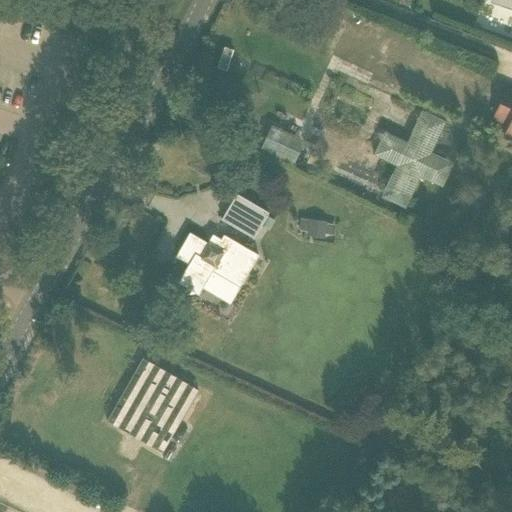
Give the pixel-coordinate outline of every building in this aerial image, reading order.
[(511,91),(506,89),(491,120),(507,127),(502,138),(511,142),(511,91)] [(446,121),(422,110),(408,142),(385,131),(374,155),(396,166),(381,197),(406,208),(420,177),(443,187),(454,163),(432,153),(446,121)] [(292,165),(304,140),(272,125),(260,149),(292,165)] [(253,240),(267,214),(236,195),(221,221),(253,240)] [(324,238),(326,222),(308,220),(306,236),(324,238)] [(189,265),(178,283),(188,289),(189,294),(193,292),(197,295),(201,288),(228,304),(258,256),(224,235),(221,240),(217,237),(210,239),(208,243),(190,233),(176,257),(189,265)] [(107,421),(163,453),(199,391),(143,358),(107,421)]
